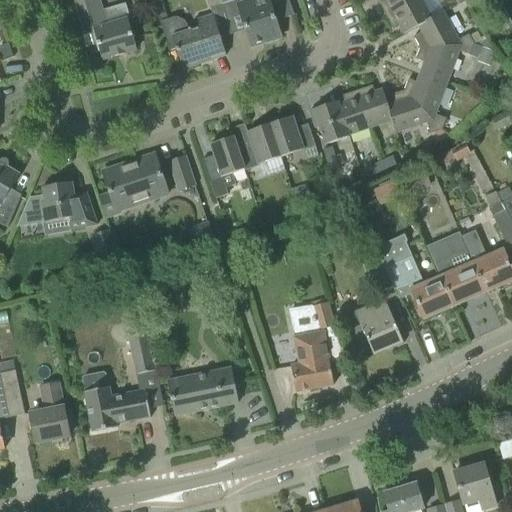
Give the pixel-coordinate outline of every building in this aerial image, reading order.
[(106,26),(98,0),(73,0),(75,3),(76,3),(86,36),(82,37),(86,48),(89,47),(92,55),(99,52),(102,61),(136,51),(127,20),(106,26)] [(253,0),(237,5),(251,48),(281,38),(268,0),(253,0)] [(384,0),(378,3),(386,17),(417,0),(384,0)] [(403,35),(418,27),(432,20),(431,19),(420,0),(417,0),(386,17),(393,31),(399,28),(403,35)] [(413,38),(420,49),(474,46),(468,35),(458,41),(442,13),(431,19),(432,20),(418,27),(422,33),(413,38)] [(226,56),(219,37),(212,16),(197,21),(200,29),(189,32),(187,27),(184,21),(177,18),(160,23),(163,33),(169,53),(176,50),(182,71),(186,69),(187,73),(199,69),(198,66),(226,56)] [(474,46),(420,49),(415,60),(424,64),(421,71),(447,81),(458,52),(470,57),(474,46)] [(483,49),(478,63),(489,67),(494,53),(483,49)] [(434,115),(446,86),(438,83),(419,76),(417,84),(408,80),(404,92),(441,131),(442,131),(446,120),(434,115)] [(372,87),(357,92),(369,129),(391,122),(392,121),(387,107),(382,91),(374,94),(372,87)] [(344,104),(338,106),(348,136),(369,129),(357,92),(342,97),(344,104)] [(394,105),(387,107),(392,121),(391,122),(395,134),(426,124),(430,135),(441,131),(404,92),(391,96),(394,105)] [(348,136),(338,106),(337,103),(309,112),(315,129),(319,128),(325,146),(348,138),(348,136)] [(491,120),(497,131),(511,122),(505,111),(491,120)] [(273,120),(268,122),(280,158),(303,151),(303,152),(315,148),(307,125),(296,129),(292,118),(279,122),(278,120),(274,122),(273,120)] [(251,144),(237,149),(244,172),(259,167),(258,165),(280,158),(268,122),(263,123),(264,125),(259,126),(260,129),(247,133),(251,144)] [(244,172),(237,149),(232,134),(226,136),(227,138),(222,139),(223,141),(210,145),(214,157),(202,161),(215,200),(228,196),(226,189),(236,186),(232,174),(244,171),(244,172)] [(323,151),(330,171),(338,168),(331,148),(323,151)] [(102,173),(109,195),(99,198),(103,210),(106,220),(121,215),(120,211),(168,195),(154,156),(102,173)] [(392,157),(381,162),(384,170),(395,164),(392,157)] [(169,163),(179,192),(194,186),(185,158),(169,163)] [(0,225),(8,229),(21,197),(10,190),(20,175),(7,168),(8,167),(8,166),(8,165),(8,164),(8,163),(7,162),(6,161),(5,160),(4,160),(2,160),(1,160),(0,161),(0,160),(0,225)] [(384,170),(381,162),(370,167),(373,175),(384,170)] [(422,191),(431,187),(426,175),(399,186),(404,198),(416,193),(417,195),(422,193),(422,191)] [(26,200),(14,229),(44,223),(68,219),(70,231),(97,226),(92,212),(86,193),(74,195),(72,183),(42,189),(43,197),(26,200)] [(398,184),(375,193),(381,208),(404,198),(399,186),(398,184)] [(511,195),(508,188),(496,195),(501,204),(511,198),(511,195)] [(505,211),(501,204),(496,195),(495,193),(484,198),(490,208),(488,209),(492,218),(506,244),(511,240),(511,222),(506,211),(505,211)] [(511,198),(501,204),(505,211),(506,211),(511,222),(511,198)] [(92,237),(101,263),(118,257),(108,231),(92,237)] [(460,238),(465,248),(485,294),(511,281),(511,273),(502,251),(486,258),(475,231),(460,238)] [(404,242),(379,254),(387,271),(398,296),(400,301),(408,298),(407,295),(412,293),(417,305),(415,306),(420,318),(422,317),(423,320),(454,307),(441,278),(425,285),(413,257),(412,258),(404,242)] [(434,261),(441,278),(454,307),(485,294),(465,248),(434,261)] [(379,254),(366,260),(374,277),(387,271),(379,254)] [(360,326),(345,333),(353,352),(369,345),(373,356),(402,343),(394,325),(384,302),(381,303),(355,314),(360,326)] [(294,338),(296,350),(299,366),(290,367),(295,393),(333,386),(329,366),(346,362),(339,326),(334,326),(328,304),(312,308),(319,334),(310,336),(294,338)] [(128,339),(135,375),(156,372),(148,334),(128,339)] [(13,362),(0,364),(0,376),(9,418),(24,416),(13,362)] [(230,369),(168,382),(175,417),(238,405),(230,369)] [(0,420),(9,418),(0,376),(0,451),(4,450),(0,432),(0,420)] [(29,415),(31,425),(35,444),(69,438),(58,385),(40,388),(45,412),(29,415)] [(84,393),(83,394),(87,414),(91,433),(117,428),(117,425),(150,418),(146,399),(145,392),(111,398),(109,389),(108,389),(84,393)] [(511,442),(498,446),(503,464),(511,462),(511,461),(511,442)] [(479,501),(482,511),(495,507),(483,465),(454,473),(463,506),(479,501)] [(413,511),(422,509),(415,485),(384,494),(389,511),(386,511),(413,511)] [(359,511),(357,502),(324,511),(359,511)] [(461,511),(459,502),(445,506),(446,511),(461,511)]
